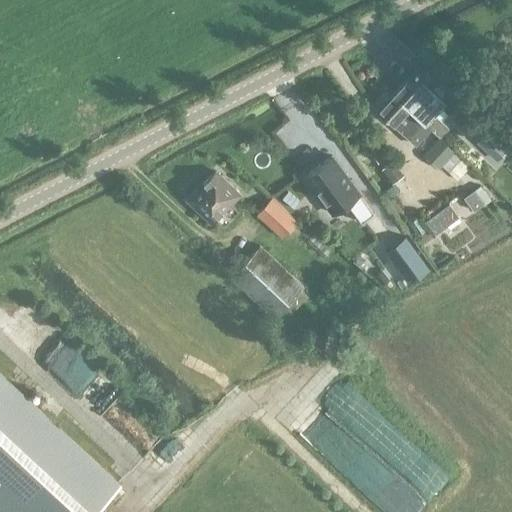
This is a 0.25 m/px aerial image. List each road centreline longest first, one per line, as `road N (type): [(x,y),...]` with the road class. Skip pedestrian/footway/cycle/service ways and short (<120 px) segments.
road 1 (tertiary): [(0,222),(418,0)]
road 2 (track): [(376,511),(246,393),(184,357)]
road 3 (track): [(145,479),(0,337)]
road 4 (track): [(246,393),(117,511)]
